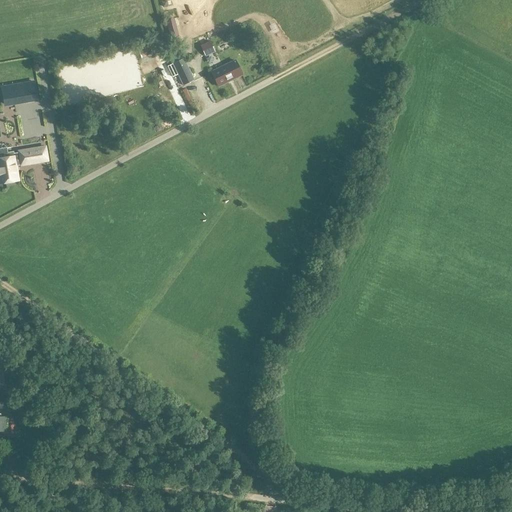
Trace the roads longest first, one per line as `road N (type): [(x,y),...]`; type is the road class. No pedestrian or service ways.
road 1 (unclassified): [(511,496),(383,511),(0,478)]
road 2 (track): [(296,502),(0,282)]
road 3 (unclassified): [(277,77),(0,225)]
road 4 (track): [(424,0),(277,77)]
